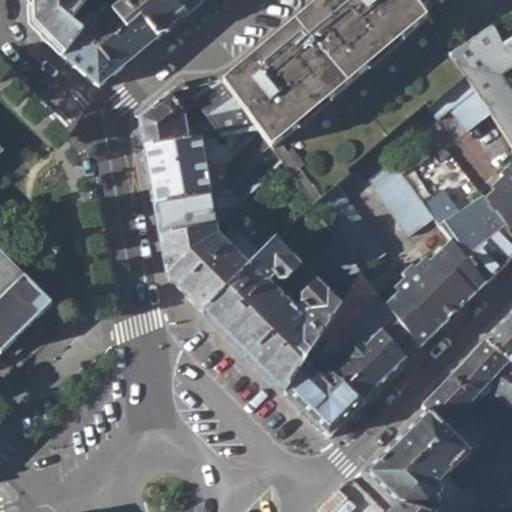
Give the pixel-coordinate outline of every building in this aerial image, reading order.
[(31,0),(33,28),(63,59),(80,40),(70,27),(76,22),(87,6),(78,0),(133,0),(123,16),(135,25),(142,19),(161,40),(187,18),(163,0),(31,0)] [(163,0),(187,18),(204,3),(199,0),(163,0)] [(325,0),(222,89),(247,124),(271,156),(304,131),(427,27),(420,15),(409,0),(325,0)] [(409,0),(420,15),(423,19),(436,7),(430,0),(438,0),(442,3),(444,0),(409,0)] [(101,91),(161,40),(142,19),(135,25),(123,16),(110,8),(83,29),(76,22),(70,27),(80,40),(63,59),(101,91)] [(511,14),(494,28),(504,45),(511,39),(511,14)] [(494,28),(450,57),(466,79),(493,113),(511,138),(511,39),(504,45),(494,28)] [(466,79),(430,106),(439,120),(454,111),(470,129),(493,113),(466,79)] [(141,120),(146,145),(206,133),(216,129),(202,112),(192,114),(186,119),(182,106),(202,98),(224,127),(247,124),(222,89),(219,80),(187,90),(183,83),(141,120)] [(146,145),(155,207),(212,197),(231,194),(236,197),(271,156),(247,124),(224,127),(227,136),(203,142),(202,139),(207,137),(206,133),(146,145)] [(375,193),(409,238),(433,219),(401,174),(429,157),(420,145),(393,163),(392,161),(369,178),(377,190),(375,193)] [(511,166),(511,164),(501,175),(504,179),(496,187),(497,190),(485,200),(511,238),(511,166)] [(337,240),(362,273),(362,274),(386,254),(336,188),(313,206),(337,240)] [(155,207),(160,233),(215,223),(215,222),(236,197),(231,194),(231,202),(213,205),(212,197),(155,207)] [(486,283),(511,257),(511,238),(485,200),(483,198),(456,213),(446,202),(431,211),(439,227),(451,242),(486,283)] [(167,278),(206,316),(248,264),(217,233),(215,223),(160,233),(167,278)] [(206,316),(285,395),(306,361),(298,353),(304,347),(311,353),(362,274),(362,273),(337,240),(316,258),(339,285),(332,293),(336,304),(315,283),(300,298),(300,305),(303,308),(296,314),(265,283),(272,277),(282,280),(297,264),(272,237),(248,264),(206,316)] [(419,351),(486,283),(451,242),(428,263),(427,260),(416,270),(414,268),(403,278),(406,283),(394,294),(398,298),(388,308),(419,351)] [(0,356),(2,355),(22,335),(26,331),(30,328),(50,308),(49,307),(41,298),(0,255),(0,356)] [(408,363),(419,351),(388,308),(362,274),(311,353),(316,357),(321,362),(366,405),(408,363)] [(511,314),(485,343),(511,363),(511,314)] [(423,409),(427,412),(445,431),(469,454),(488,431),(464,409),(478,394),(485,400),(490,393),(511,408),(511,363),(485,343),(423,409)] [(329,441),(366,405),(321,362),(317,366),(323,372),(319,376),(312,366),(316,357),(311,353),(306,361),(285,395),(329,441)] [(366,476),(397,507),(414,511),(436,511),(442,491),(437,487),(469,454),(445,431),(427,412),(366,476)] [(446,511),(484,511),(511,474),(511,422),(480,463),(446,511)] [(499,511),(511,500),(510,494),(511,490),(511,474),(484,511),(499,511)] [(511,511),(511,490),(510,494),(511,500),(499,511),(511,511)]
